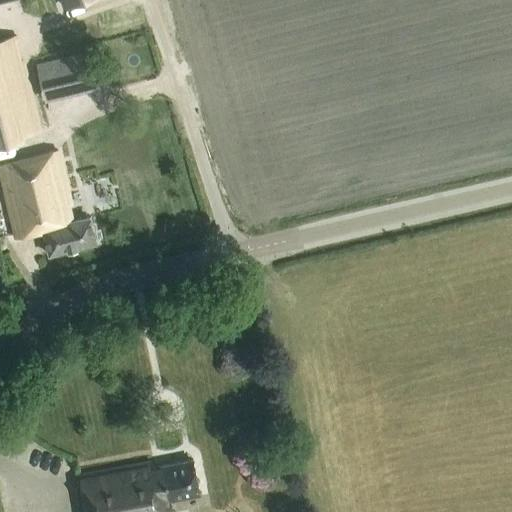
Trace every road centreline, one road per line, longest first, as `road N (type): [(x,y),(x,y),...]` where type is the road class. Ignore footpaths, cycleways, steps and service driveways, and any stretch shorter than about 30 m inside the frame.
road 1 (tertiary): [(230,254),(511,190)]
road 2 (residential): [(230,254),(146,0)]
road 3 (tertiary): [(0,355),(64,305),(121,280),(230,254)]
